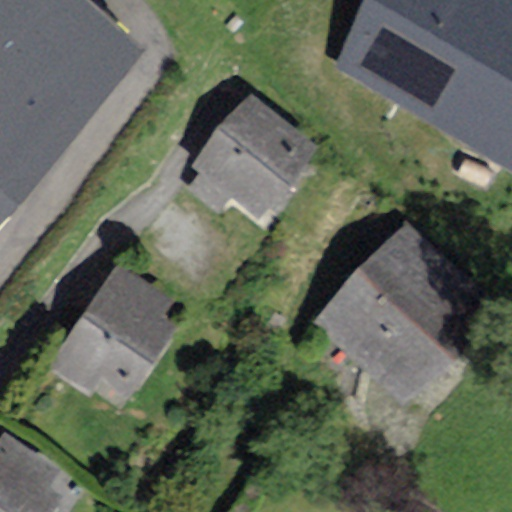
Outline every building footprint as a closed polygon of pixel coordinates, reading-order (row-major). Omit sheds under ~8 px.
[(0,0),(0,214),(157,47),(106,0),(0,0)] [(511,2),(508,0),(380,0),(347,56),(511,156),(511,2)] [(318,153),(249,92),(186,164),(195,171),(181,186),(213,214),(231,194),(260,219),(318,153)] [(505,310),(403,222),(321,317),(422,405),(505,310)] [(173,303),(114,263),(42,369),(90,401),(106,376),(136,396),(182,328),(165,316),(173,303)] [(58,471),(2,434),(0,436),(0,511),(60,511),(70,497),(50,484),(58,471)]
